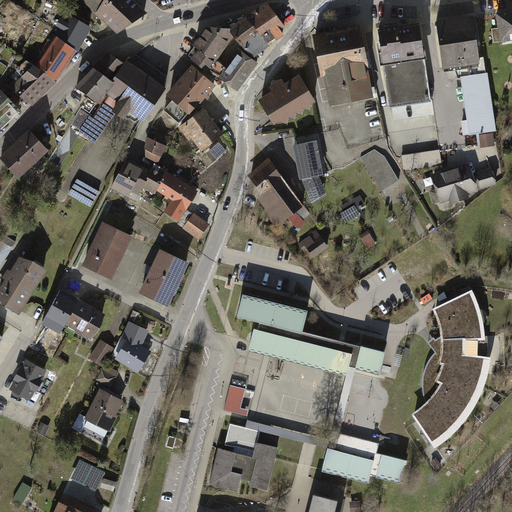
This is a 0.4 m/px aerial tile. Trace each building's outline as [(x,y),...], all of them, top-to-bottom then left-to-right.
[(81,0),(117,32),(147,13),(133,0),(81,0)] [(283,30),(266,6),(233,30),(250,54),(283,30)] [(511,6),(492,9),(496,39),(511,36),(511,6)] [(80,33),(86,20),(65,9),(56,33),(75,45),(80,33)] [(454,18),(435,20),(443,72),(459,69),(481,65),(472,16),(454,18)] [(391,23),(377,26),(390,106),(427,101),(420,24),(400,27),(399,22),(391,23)] [(375,98),(361,24),(342,28),(319,32),(332,106),(375,98)] [(230,38),(215,26),(204,40),(193,53),(208,65),(230,38)] [(75,45),(56,33),(33,62),(46,72),(61,58),(75,45)] [(256,64),(239,51),(220,75),(238,88),(248,75),(256,64)] [(139,114),(166,80),(134,55),(130,52),(123,62),(112,76),(116,79),(79,125),(93,137),(114,110),(122,116),(129,106),(139,114)] [(123,62),(111,53),(100,66),(112,76),(123,62)] [(34,83),(46,72),(33,62),(26,56),(11,74),(16,78),(10,84),(22,95),(34,83)] [(214,85),(192,65),(178,81),(166,94),(188,114),(214,85)] [(481,65),(459,69),(469,136),(497,133),(486,73),(482,73),(481,65)] [(112,76),(100,66),(83,88),(87,92),(79,103),(85,107),(93,97),(94,98),(112,76)] [(312,105),(297,79),(280,88),(256,102),(271,129),(312,105)] [(0,120),(16,104),(0,87),(0,120)] [(203,150),(224,134),(211,117),(204,108),(180,127),(189,138),(192,136),(203,150)] [(140,150),(155,161),(171,139),(158,130),(153,138),(150,135),(146,141),(140,150)] [(47,145),(34,132),(19,146),(4,160),(23,180),(46,157),(41,151),(47,145)] [(317,141),(294,145),(297,158),(301,179),(304,178),(313,201),(326,193),(319,176),(324,175),(317,141)] [(379,146),(361,155),(382,192),(399,182),(379,146)] [(442,163),(442,151),(404,152),(405,164),(442,163)] [(141,162),(131,158),(117,188),(125,192),(130,181),(143,187),(145,184),(168,194),(160,210),(179,218),(188,199),(194,186),(141,162)] [(269,158),(249,174),(260,188),(283,216),(303,200),(269,158)] [(446,171),(425,177),(433,203),(497,183),(492,167),(469,174),(467,165),(446,171)] [(77,174),(67,187),(90,203),(99,189),(77,174)] [(362,215),(359,208),(367,205),(363,196),(340,205),(346,221),(362,215)] [(196,239),(208,225),(192,212),(180,226),(196,239)] [(125,238),(96,223),(76,265),(105,279),(125,238)] [(0,263),(15,238),(2,231),(0,235),(0,263)] [(329,251),(312,231),(296,244),(313,264),(329,251)] [(45,265),(21,250),(5,277),(0,285),(0,297),(19,309),(45,265)] [(183,265),(154,251),(134,293),(163,307),(183,265)] [(89,331),(101,309),(62,289),(55,301),(45,322),(57,329),(63,318),(89,331)] [(253,326),(246,352),(342,377),(345,367),(374,374),(380,352),(304,332),(310,311),(237,292),(229,319),(253,326)] [(468,292),(430,310),(432,317),(437,330),(439,348),(435,353),(428,360),(421,374),(421,390),(426,402),(407,414),(412,422),(430,450),(445,439),(460,423),(471,407),(480,386),(486,368),(486,358),(484,336),(483,328),(477,309),(468,292)] [(139,368),(145,356),(149,348),(135,341),(143,326),(132,321),(124,336),(127,338),(117,357),(139,368)] [(110,343),(99,337),(90,356),(101,362),(106,351),(110,343)] [(32,400),(47,372),(26,361),(11,389),(32,400)] [(104,362),(97,374),(110,381),(117,368),(104,362)] [(122,396),(100,385),(84,417),(105,428),(122,396)] [(248,392),(231,387),(224,412),(241,417),(248,392)] [(259,432),(231,425),(226,445),(237,448),(236,454),(254,458),(257,443),(259,432)] [(338,453),(327,450),(321,470),(369,485),(370,480),(397,489),(405,462),(375,453),(377,446),(343,435),(338,453)] [(177,438),(169,436),(166,446),(174,448),(177,438)] [(250,488),(268,492),(278,448),(257,443),(254,458),(236,454),(232,472),(243,474),(242,479),(252,482),(250,488)] [(236,454),(219,449),(211,485),(239,492),(242,479),(243,474),(232,472),(236,454)] [(16,499),(25,503),(32,485),(23,481),(16,499)] [(315,493),(310,511),(341,511),(342,511),(335,510),(338,499),(315,493)] [(99,511),(69,499),(62,511),(99,511)]
